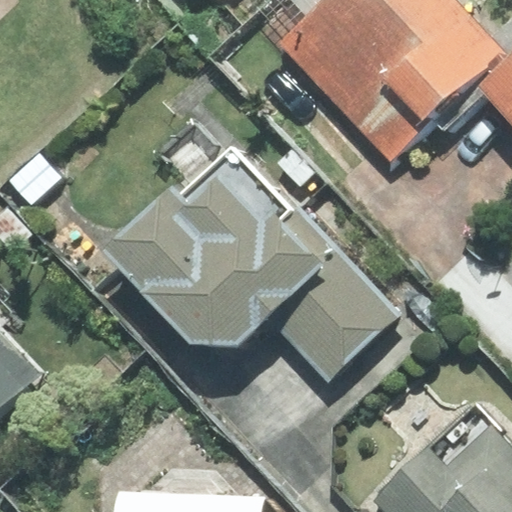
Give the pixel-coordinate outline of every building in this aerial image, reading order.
[(221,0),(231,9),(239,0),(221,0)] [(511,67),(511,61),(456,0),(332,0),(280,47),(394,174),(511,67)] [(511,80),(494,97),(511,116),(511,80)] [(347,401),(421,327),(308,214),(289,233),(233,176),(134,274),(233,374),(277,330),(347,401)] [(0,444),(58,396),(0,326),(0,444)] [(511,511),(511,450),(495,431),(408,511),(511,511)] [(277,511),(278,503),(129,498),(128,511),(277,511)]
